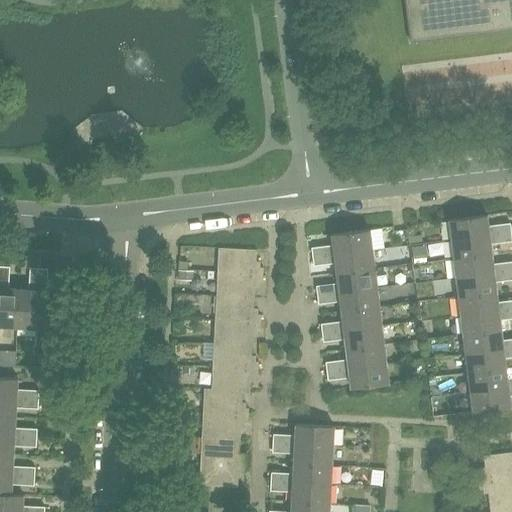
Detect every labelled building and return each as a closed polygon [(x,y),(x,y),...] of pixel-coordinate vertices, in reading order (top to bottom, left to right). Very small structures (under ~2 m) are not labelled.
[(511,0),(405,0),(411,42),(511,29),(511,0)] [(452,239),(511,231),(510,222),(488,225),(487,214),(449,219),(452,239)] [(313,256),(372,249),(370,229),(332,234),(333,245),(312,247),(313,256)] [(454,258),(492,253),(491,243),(511,240),(511,237),(511,231),(452,239),(454,258)] [(410,236),(411,242),(423,240),(422,234),(410,236)] [(425,247),(414,248),(415,259),(426,257),(425,247)] [(218,272),(263,274),(263,267),(256,267),(257,249),(222,248),(219,248),(218,272)] [(337,273),(375,268),(372,249),(313,256),(314,265),(336,263),(337,273)] [(457,277),(511,270),(511,260),(493,263),(492,253),(454,258),(457,277)] [(0,325),(17,327),(19,289),(9,288),(10,266),(1,266),(0,286),(0,325)] [(36,328),(39,268),(30,267),(29,289),(19,289),(17,327),(36,328)] [(39,268),(36,328),(56,329),(58,291),(47,290),(49,268),(39,268)] [(318,294),(377,287),(375,268),(337,273),(338,283),(317,285),(318,294)] [(178,280),(182,280),(193,280),(194,271),(183,271),(179,270),(178,280)] [(459,296),(497,291),(495,281),(511,279),(511,270),(457,277),(459,296)] [(263,281),(263,274),(218,272),(216,296),(255,297),(255,281),(263,281)] [(342,311),(380,306),(377,287),(318,294),(319,303),(341,301),(342,311)] [(461,315),(511,308),(511,299),(498,301),(497,291),(459,296),(461,315)] [(254,314),(255,297),(216,296),(215,319),(261,321),(261,314),(254,314)] [(323,333),(382,325),(380,306),(342,311),(343,321),(321,323),(323,333)] [(464,334),(501,330),(500,319),(511,317),(511,308),(461,315),(464,334)] [(260,329),(261,321),(215,319),(214,343),(252,345),(253,328),(260,329)] [(347,349),(384,344),(382,325),(323,333),(324,341),(345,339),(347,349)] [(466,353),(511,347),(511,338),(503,340),(501,330),(464,334),(466,353)] [(251,361),(252,345),(214,343),(212,366),(258,369),(259,362),(251,361)] [(327,370),(387,363),(384,344),(347,349),(348,359),(326,361),(327,370)] [(468,372),(506,368),(505,358),(511,356),(511,347),(466,353),(468,372)] [(387,363),(327,370),(328,379),(350,377),(351,388),(389,383),(387,363)] [(258,376),(258,369),(212,366),(211,389),(204,388),(204,389),(250,392),(251,375),(258,376)] [(471,391),(511,386),(511,377),(507,378),(506,368),(468,372),(471,391)] [(0,396),(39,399),(39,390),(18,389),(18,378),(0,376),(0,396)] [(511,386),(471,391),(473,411),(511,407),(510,396),(511,395),(511,386)] [(250,393),(250,392),(204,389),(203,413),(248,415),(249,408),(242,408),(242,393),(250,393)] [(38,408),(39,399),(0,396),(0,416),(16,417),(17,407),(38,408)] [(181,404),(181,412),(192,412),(193,404),(181,404)] [(248,422),(248,415),(203,413),(202,436),(240,439),(241,422),(248,422)] [(16,427),(16,417),(0,416),(0,435),(37,437),(37,428),(16,427)] [(273,443),(333,446),(334,426),(296,424),(295,435),(274,434),(273,443)] [(36,446),(37,437),(0,435),(0,454),(14,455),(15,445),(36,446)] [(239,452),(240,439),(202,436),(201,460),(246,462),(247,453),(239,452)] [(332,465),(333,446),(273,443),(273,452),(294,453),(294,463),(332,465)] [(480,480),(511,476),(511,451),(484,455),(486,472),(479,473),(480,480)] [(14,466),(14,455),(0,454),(0,473),(35,476),(35,467),(14,466)] [(246,472),(246,462),(201,460),(200,484),(210,485),(223,486),(238,486),(238,472),(246,472)] [(331,484),(332,465),(294,463),(293,473),(272,472),(271,481),(331,484)] [(34,485),(35,476),(0,473),(0,494),(12,495),(12,494),(13,484),(34,485)] [(490,503),(511,500),(511,476),(480,480),(481,487),(488,486),(490,503)] [(330,503),(331,484),(271,481),(271,490),(292,491),(292,501),(330,503)] [(24,494),(12,494),(12,495),(0,494),(0,511),(44,511),(45,506),(23,505),(24,494)] [(511,511),(511,500),(490,503),(491,511),(511,511)] [(329,511),(330,503),(292,501),(291,511),(270,510),(269,511),(329,511)]
